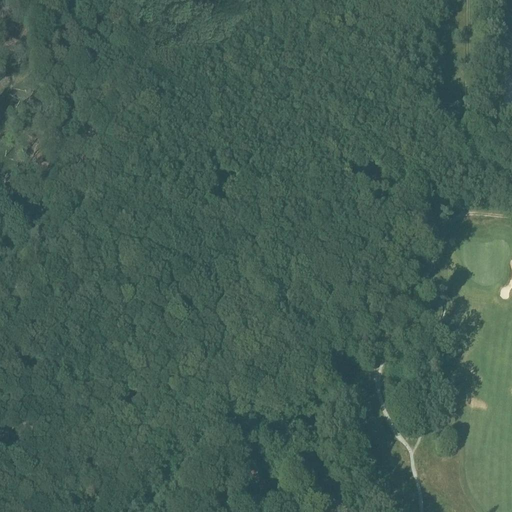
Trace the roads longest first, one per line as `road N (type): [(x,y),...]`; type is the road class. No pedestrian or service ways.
road 1 (track): [(511,179),(80,202)]
road 2 (track): [(402,185),(269,399),(144,511)]
